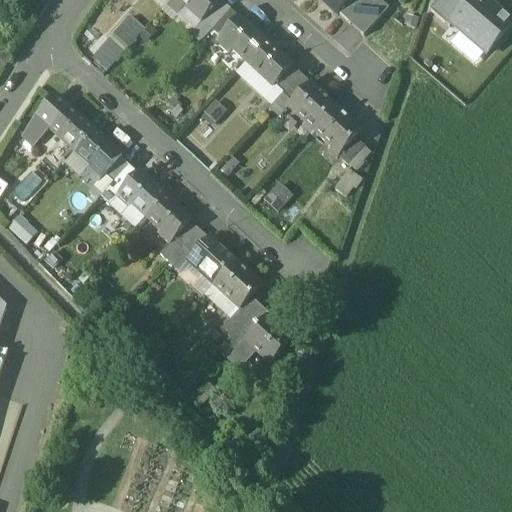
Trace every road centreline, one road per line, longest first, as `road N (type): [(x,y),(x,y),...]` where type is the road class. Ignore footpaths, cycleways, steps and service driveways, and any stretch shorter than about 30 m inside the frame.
road 1 (residential): [(48,46),(307,275)]
road 2 (residential): [(275,0),(376,92)]
